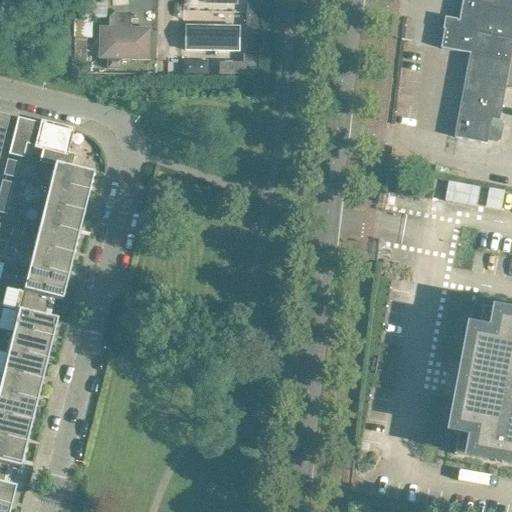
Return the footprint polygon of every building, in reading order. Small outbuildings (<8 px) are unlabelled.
[(81,0),(81,19),(79,19),(79,21),(75,21),(74,61),(86,61),(87,39),(92,39),(92,19),(98,19),(106,19),(106,18),(106,0),(81,0)] [(259,13),(259,0),(247,0),(247,13),(259,13)] [(480,4),(481,0),(463,0),(462,6),(466,7),(463,22),(446,19),(443,31),(445,31),(441,50),(471,55),(510,63),(511,51),(511,0),(501,0),(500,8),(480,4)] [(258,52),(259,13),(247,13),(246,35),(247,35),(247,52),(258,52)] [(154,19),(129,18),(106,18),(106,19),(98,19),(97,60),(153,61),(154,19)] [(241,64),(242,27),(242,22),(186,20),(185,62),(241,64)] [(499,121),(506,87),(510,63),(471,55),(455,139),(487,145),(487,142),(494,144),(498,141),(501,127),(498,123),(491,122),(491,119),(499,121)] [(88,65),(88,73),(98,73),(98,65),(88,65)] [(257,78),(257,67),(239,66),(239,77),(257,78)] [(181,73),(182,87),(207,87),(206,72),(181,73)] [(0,114),(0,152),(9,117),(0,114)] [(69,133),(79,136),(79,134),(17,119),(7,156),(22,159),(26,145),(41,148),(37,163),(52,167),(53,165),(70,170),(74,156),(64,153),(69,133)] [(18,164),(6,161),(2,176),(14,179),(18,164)] [(92,175),(70,170),(53,165),(52,167),(47,187),(86,197),(88,197),(89,192),(88,192),(92,175)] [(1,181),(0,185),(0,197),(9,200),(13,184),(1,181)] [(82,213),(86,197),(47,187),(42,208),(81,218),(83,218),(84,213),(82,213)] [(0,214),(5,215),(9,200),(0,197),(0,214)] [(77,234),(81,218),(42,208),(37,229),(76,239),(77,239),(79,234),(77,234)] [(72,255),(76,239),(37,229),(32,250),(71,260),(72,260),(73,255),(72,255)] [(67,276),(71,260),(32,250),(27,271),(66,281),(67,281),(68,276),(67,276)] [(21,293),(17,312),(42,318),(43,314),(45,315),(48,304),(46,303),(47,299),(60,302),(66,281),(27,271),(21,293)] [(473,331),(453,434),(460,435),(456,456),(511,466),(511,316),(484,311),(480,332),(473,331)] [(51,339),(56,322),(42,318),(17,312),(11,334),(50,343),(50,344),(52,344),(53,339),(51,339)] [(46,359),(50,344),(50,343),(11,334),(6,355),(45,364),(46,365),(48,360),(46,359)] [(41,380),(45,364),(6,355),(1,375),(40,385),(41,386),(42,381),(41,380)] [(36,401),(40,385),(1,375),(0,378),(0,397),(35,406),(34,406),(36,407),(37,402),(36,401)] [(30,422),(34,406),(35,406),(0,397),(0,419),(29,427),(31,428),(32,423),(30,422)] [(25,443),(29,427),(0,419),(0,442),(24,448),(25,449),(27,444),(25,443)] [(0,485),(0,486),(1,481),(3,482),(6,471),(4,471),(5,467),(19,470),(20,465),(24,448),(0,442),(0,485)] [(14,489),(0,486),(0,485),(0,508),(9,511),(14,489)]
